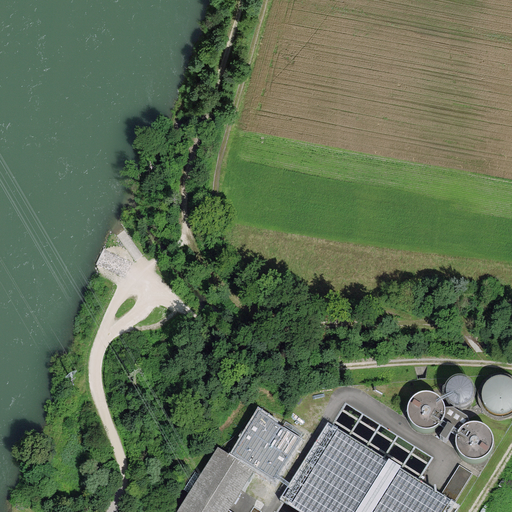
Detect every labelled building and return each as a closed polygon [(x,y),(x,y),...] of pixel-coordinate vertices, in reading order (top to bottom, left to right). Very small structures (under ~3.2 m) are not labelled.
[(511,407),(511,382),(511,381),(499,378),(487,385),(484,397),(490,409),(503,412),(511,407)] [(474,399),(474,388),(465,380),(454,380),(446,389),(447,400),(455,408),(467,407),(474,399)] [(442,422),(445,408),(437,396),(423,393),(411,401),(408,415),(416,427),(430,430),(442,422)] [(453,511),(459,503),(328,422),(272,511),(453,511)] [(490,455),(494,441),(487,428),(473,424),(461,431),(457,445),(463,458),(478,462),(490,455)] [(438,439),(445,443),(454,431),(447,426),(438,439)] [(185,511),(229,511),(257,469),(225,449),(185,511)]
